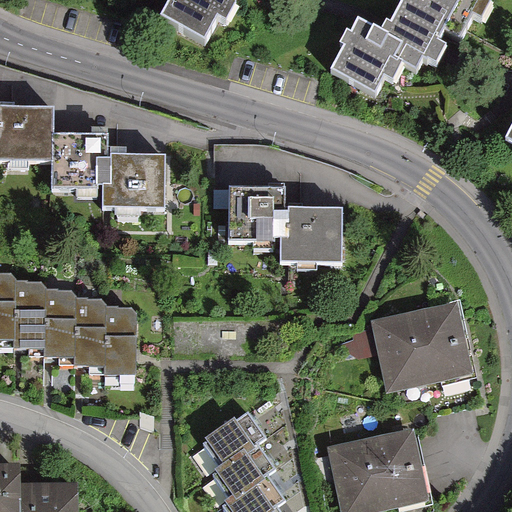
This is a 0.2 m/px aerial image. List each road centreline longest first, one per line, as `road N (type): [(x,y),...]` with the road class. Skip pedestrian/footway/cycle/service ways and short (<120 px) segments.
road 1 (residential): [(0,36),(428,180),(471,216),(511,278)]
road 2 (residential): [(158,511),(112,462),(49,428),(0,414)]
